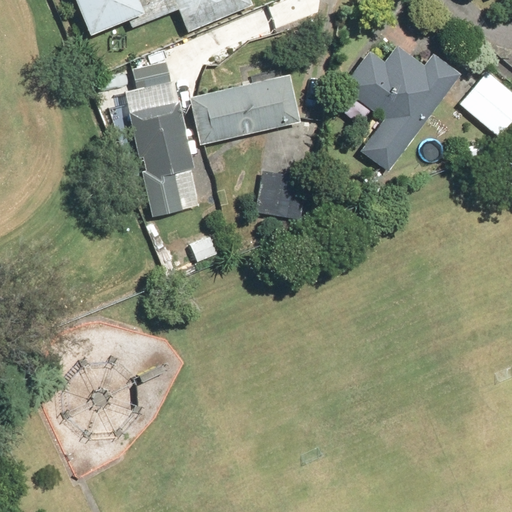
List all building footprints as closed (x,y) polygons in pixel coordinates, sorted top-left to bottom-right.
[(133,0),(69,0),(84,35),(139,12),(133,0)] [(170,0),(183,30),(249,3),(247,0),(170,0)] [(385,170),(457,72),(428,51),(420,62),(393,42),(380,60),(364,48),(337,84),(380,116),(356,149),(385,170)] [(511,118),(511,94),(484,71),(459,103),(499,135),(511,118)] [(185,96),(195,142),(296,120),(285,74),(185,96)] [(179,99),(122,111),(145,220),(181,213),(173,173),(194,169),(179,99)]
